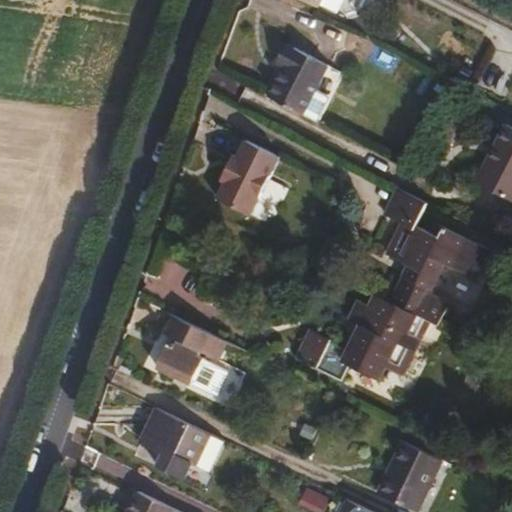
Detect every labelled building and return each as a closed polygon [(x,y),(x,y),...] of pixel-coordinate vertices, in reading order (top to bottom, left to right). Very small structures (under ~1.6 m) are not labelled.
[(290,61),(273,93),(307,111),(333,62),(300,44),(299,46),(292,42),(284,58),(290,61)] [(482,177),(511,192),(511,121),(482,177)] [(278,158),(243,141),(236,155),(233,153),(219,182),(222,183),(215,198),(250,215),(278,158)] [(434,318),(442,322),(451,302),(432,292),(448,261),(479,277),(494,247),(442,220),(437,230),(421,222),(433,199),(403,184),(389,211),(407,220),(390,252),(411,264),(393,298),(434,318)] [(393,298),(381,291),(375,302),(364,296),(353,316),(365,322),(353,344),(317,326),(303,354),(348,377),(355,362),(385,377),(391,364),(406,371),(434,318),(393,298)] [(234,339),(180,313),(171,332),(177,336),(163,365),(198,382),(212,352),(225,358),(234,339)] [(216,434),(163,408),(146,443),(169,454),(163,466),(189,479),(198,461),(201,463),(216,434)] [(216,434),(201,463),(215,470),(229,440),(216,434)] [(447,458),(410,440),(384,492),(421,511),(447,458)] [(134,511),(178,511),(181,508),(144,491),(134,511)] [(377,511),(353,500),(347,511),(377,511)]
